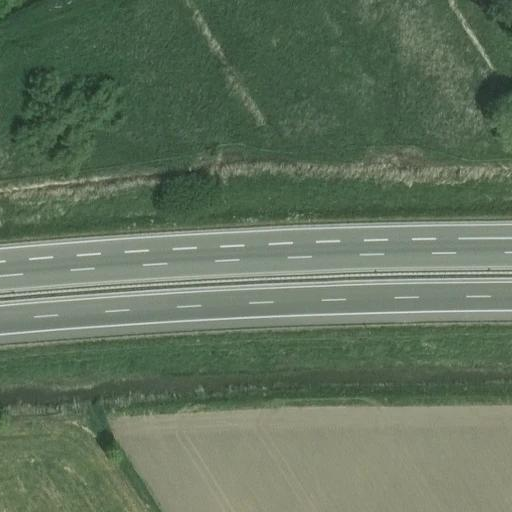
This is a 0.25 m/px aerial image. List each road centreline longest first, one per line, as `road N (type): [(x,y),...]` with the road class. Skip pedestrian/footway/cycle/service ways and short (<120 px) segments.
road 1 (motorway): [(0,322),(332,299),(511,298)]
road 2 (motorway): [(511,254),(0,277)]
